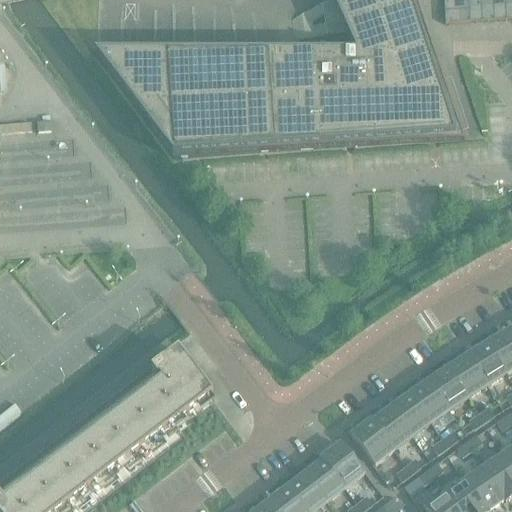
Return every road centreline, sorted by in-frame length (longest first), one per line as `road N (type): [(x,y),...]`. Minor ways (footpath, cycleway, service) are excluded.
road 1 (residential): [(511,275),(428,322),(272,433)]
road 2 (residential): [(272,433),(170,289)]
road 3 (residential): [(272,433),(169,511)]
